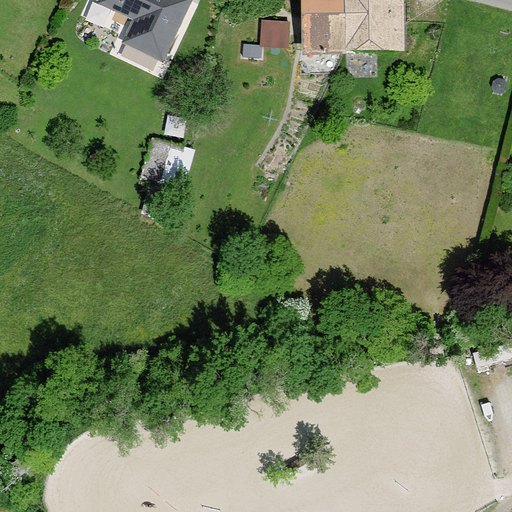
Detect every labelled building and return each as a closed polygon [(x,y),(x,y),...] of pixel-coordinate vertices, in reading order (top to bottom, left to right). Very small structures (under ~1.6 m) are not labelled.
[(147,0),(107,0),(119,6),(116,11),(138,21),(147,0)] [(147,0),(138,21),(127,44),(149,53),(151,49),(165,55),(190,1),(187,0),(147,0)] [(347,52),(345,0),(308,0),(309,53),(347,52)] [(394,0),(345,0),(347,52),(396,52),(394,0)] [(278,23),(263,21),(262,43),(276,44),(278,23)] [(182,190),(191,152),(173,147),(171,157),(150,151),(143,180),(153,183),(182,190)] [(179,202),(182,190),(153,183),(150,193),(179,202)]
